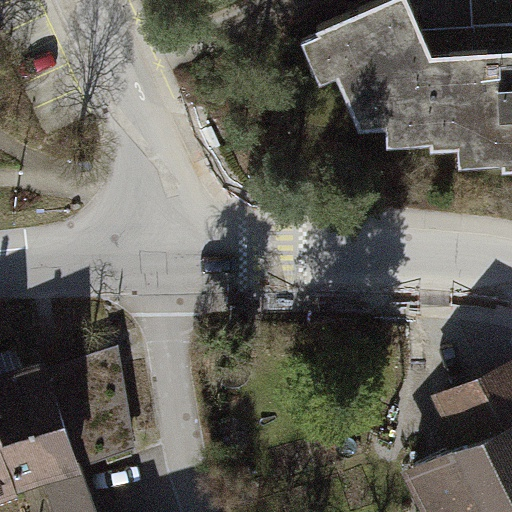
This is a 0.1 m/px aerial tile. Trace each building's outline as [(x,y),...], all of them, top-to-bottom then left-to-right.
[(413,46),(394,0),(349,0),(305,24),(287,30),(307,68),(324,66),(345,114),(371,114),(371,134),(412,135),(445,139),(447,159),(511,159),(511,62),(508,63),(508,41),(413,46)] [(511,0),(474,0),(475,21),(511,19),(511,0)] [(511,348),(419,391),(440,438),(392,460),(409,498),(511,451),(511,348)] [(30,357),(0,367),(0,486),(1,491),(69,467),(30,357)] [(511,511),(511,451),(409,498),(415,511),(511,511)]
